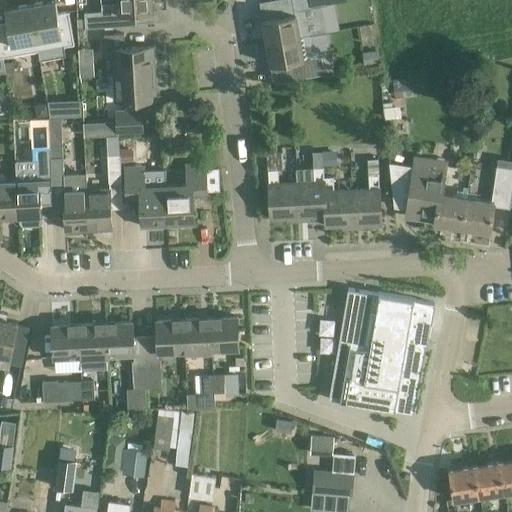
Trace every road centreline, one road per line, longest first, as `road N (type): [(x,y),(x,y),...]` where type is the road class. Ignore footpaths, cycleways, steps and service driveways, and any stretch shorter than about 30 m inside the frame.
road 1 (residential): [(249,276),(224,47),(180,10),(179,0)]
road 2 (residential): [(0,257),(49,284),(249,276)]
road 3 (residential): [(249,276),(461,266)]
road 4 (residential): [(431,427),(461,266)]
